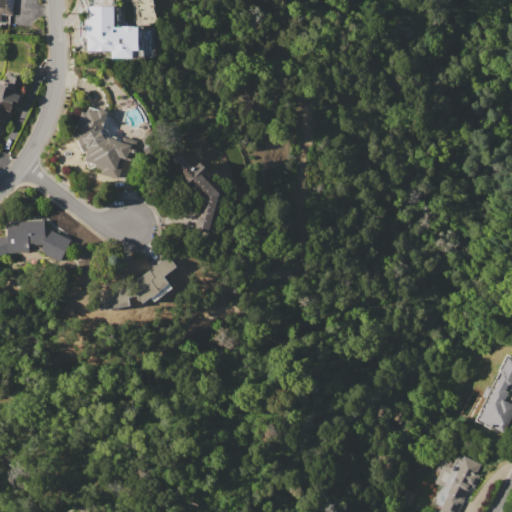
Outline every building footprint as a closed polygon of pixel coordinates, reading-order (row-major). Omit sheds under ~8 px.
[(0,0),(13,0),(12,15),(0,13),(0,0)] [(120,6),(120,26),(115,26),(115,29),(131,29),(132,57),(112,57),(112,50),(88,50),(88,28),(90,28),(90,6),(120,6)] [(0,82),(1,79),(10,82),(12,75),(23,79),(19,93),(21,94),(17,107),(13,106),(5,130),(0,133),(0,82)] [(81,138),(75,136),(83,111),(87,112),(89,108),(98,111),(100,108),(109,111),(102,132),(118,137),(117,139),(122,141),(123,136),(138,140),(131,160),(124,158),(118,178),(101,173),(103,169),(95,166),(96,163),(84,159),(87,150),(83,152),(77,140),(81,138)] [(222,193),(211,230),(196,225),(204,197),(169,163),(180,153),(195,167),(201,161),(212,171),(206,178),(222,193)] [(46,227),(72,240),(62,262),(44,253),(44,244),(30,245),(30,252),(9,253),(8,225),(19,225),(19,220),(45,220),(46,227)] [(138,295),(129,296),(130,305),(100,310),(97,291),(128,286),(170,255),(178,265),(165,275),(173,286),(155,300),(152,296),(144,302),(138,295)] [(509,356),(511,357),(511,382),(510,384),(507,390),(509,391),(505,400),(511,403),(511,416),(504,432),(479,420),(502,374),(500,373),(509,356)] [(482,463),(477,473),(480,475),(474,487),(471,486),(457,511),(438,511),(442,506),(433,502),(441,486),(434,482),(443,464),(453,469),(458,459),(461,460),(465,454),(482,463)]
